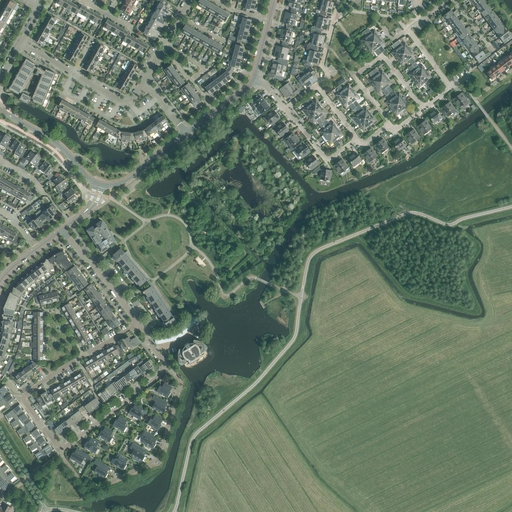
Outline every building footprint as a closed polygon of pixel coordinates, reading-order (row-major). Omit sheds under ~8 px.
[(5,5),(14,10),(17,5),(8,0),(7,0),(7,1),(6,0),(5,2),(6,3),(5,5)] [(135,5),(134,5),(126,0),(125,2),(124,1),(123,5),(131,9),(132,10),(135,5)] [(161,0),(160,3),(157,8),(169,15),(171,12),(166,10),(168,8),(170,5),(161,0)] [(321,0),(320,5),(331,8),(332,3),(329,2),(329,0),(321,0)] [(482,0),(481,0),(475,5),(478,9),(485,4),(482,0)] [(64,8),(72,13),(76,6),(68,1),(64,8)] [(210,3),(206,1),(201,8),(206,11),(210,3)] [(300,4),(289,1),(288,6),(291,7),(291,10),(293,11),(294,8),(299,9),(300,4)] [(206,11),(211,13),(215,6),(210,3),(206,11)] [(253,11),(255,5),(247,3),(245,8),(244,8),(243,11),(249,13),(249,10),(253,11)] [(489,8),(485,4),(478,9),(481,13),(489,8)] [(3,9),(11,14),(14,10),(5,5),(4,6),(3,6),(2,7),(3,8),(3,9)] [(132,10),(131,9),(123,5),(120,9),(121,9),(120,11),(122,12),(122,11),(129,15),(132,10)] [(316,13),(320,14),(323,15),(325,16),(326,12),(330,13),(331,8),(320,5),(319,10),(317,10),(316,13)] [(80,8),(76,6),(72,13),(77,15),(78,13),(82,6),(80,8)] [(78,13),(82,15),(86,8),(82,6),(78,13)] [(220,9),(215,6),(211,13),(216,16),(220,9)] [(82,15),(86,17),(90,11),(86,8),(82,15)] [(169,15),(157,8),(154,13),(162,18),(163,15),(168,18),(169,15)] [(481,13),(484,17),(492,12),(489,8),(481,13)] [(0,10),(0,11),(1,12),(0,13),(0,14),(8,19),(11,14),(3,9),(2,10),(1,9),(0,10)] [(216,16),(220,19),(224,11),(220,9),(216,16)] [(290,13),(286,12),(285,18),(296,21),(297,15),(296,15),(296,12),(293,11),(291,10),(290,13)] [(451,10),(443,16),(442,17),(445,21),(458,12),(456,10),(453,13),(451,10)] [(94,13),(90,11),(86,17),(90,20),(94,13)] [(229,14),(224,11),(220,19),(225,22),(229,14)] [(492,11),(492,12),(484,17),(487,22),(496,15),(492,11)] [(448,26),(450,24),(457,19),(455,16),(459,13),(458,12),(445,21),(448,26)] [(90,20),(95,22),(98,15),(94,13),(90,20)] [(162,18),(154,13),(151,18),(164,25),(165,22),(161,20),(162,18)] [(0,20),(6,24),(8,19),(0,14),(0,20)] [(319,17),(317,17),(316,22),(327,25),(328,20),(324,19),(325,16),(323,15),(320,14),(319,17)] [(98,15),(95,22),(99,25),(103,18),(98,15)] [(251,20),(247,19),(248,16),(242,15),(241,18),(243,18),(241,23),(250,25),(251,20)] [(487,22),(490,26),(499,19),(496,15),(487,22)] [(47,20),(54,24),(56,20),(49,16),(47,20)] [(151,18),(148,23),(156,27),(158,25),(162,28),(164,25),(151,18)] [(296,21),(285,18),(283,23),(287,24),(286,27),(292,29),(293,26),(294,26),(296,21)] [(450,24),(453,28),(464,20),(463,18),(459,21),(457,19),(450,24)] [(490,26),(493,30),(501,24),(502,23),(499,19),(490,26)] [(54,24),(47,20),(44,24),(51,28),(54,24)] [(103,27),(107,30),(111,23),(107,20),(103,27)] [(453,28),(456,32),(463,27),(462,24),(465,22),(464,20),(453,28)] [(325,30),(327,25),(316,22),(315,27),(312,27),(311,30),(321,32),(322,29),(325,30)] [(107,30),(112,32),(116,25),(111,23),(107,30)] [(155,30),(156,27),(148,23),(145,28),(158,35),(160,32),(155,30)] [(51,28),(44,24),(42,28),(49,32),(51,28)] [(495,35),(496,35),(504,28),(501,24),(493,30),(492,31),(495,35)] [(112,32),(116,34),(120,27),(116,25),(112,32)] [(190,28),(185,25),(181,33),(186,35),(190,28)] [(465,29),(463,27),(456,32),(459,37),(470,28),(469,26),(465,29)] [(116,34),(120,37),(124,30),(120,27),(116,34)] [(285,30),(282,29),(280,35),(291,38),(293,32),(294,32),(296,30),(292,29),(286,27),(285,30)] [(47,36),(49,32),(42,28),(40,33),(47,36)] [(156,37),(158,35),(145,28),(142,33),(151,38),(152,35),(156,37)] [(190,38),(195,31),(190,28),(186,35),(190,38)] [(470,28),(459,37),(462,41),(469,35),(468,33),(472,30),(470,28)] [(499,39),(500,38),(507,32),(504,28),(496,35),(499,39)] [(373,42),(379,38),(376,34),(377,34),(374,30),(371,33),(369,30),(368,31),(367,29),(364,31),(366,33),(368,36),(373,42)] [(123,41),(128,32),(124,30),(120,37),(124,39),(123,41)] [(311,39),(322,42),(324,36),(320,35),(321,32),(311,30),(311,33),(313,33),(311,39)] [(195,31),(190,38),(195,41),(199,33),(195,31)] [(128,32),(123,41),(121,44),(125,46),(127,44),(131,37),(127,35),(128,32)] [(511,38),(507,32),(500,38),(503,42),(508,38),(509,40),(511,38)] [(40,33),(37,37),(44,41),(47,36),(40,33)] [(78,37),(84,41),(87,37),(80,33),(78,37)] [(199,33),(195,41),(200,43),(204,36),(199,33)] [(237,43),(241,44),(241,40),(245,42),(247,36),(239,34),(237,39),(237,43)] [(469,35),(462,41),(465,45),(476,36),(475,34),(471,37),(469,35)] [(290,43),(291,38),(280,35),(279,40),(282,41),(282,44),(288,45),(288,43),(290,43)] [(204,36),(200,43),(205,46),(209,39),(204,36)] [(364,44),(364,43),(367,47),(373,42),(368,36),(365,39),(364,38),(361,40),(364,44)] [(466,50),(476,43),(474,41),(478,38),(476,36),(465,45),(463,46),(466,50)] [(37,37),(35,41),(42,45),(44,41),(37,37)] [(75,42),(82,46),(84,41),(78,37),(75,42)] [(127,44),(131,46),(135,39),(131,37),(127,44)] [(382,40),(381,41),(379,38),(373,42),(381,53),(385,51),(385,50),(384,51),(382,49),(383,49),(381,46),(384,44),(382,40)] [(139,42),(135,39),(131,46),(135,48),(139,42)] [(209,49),(214,41),(209,39),(205,46),(209,49)] [(321,47),(322,42),(311,39),(310,44),(308,44),(307,46),(307,47),(317,49),(317,46),(321,47)] [(214,51),(218,44),(214,41),(209,49),(214,51)] [(397,41),(395,43),(403,54),(409,50),(407,46),(405,42),(401,45),(400,42),(399,43),(397,41)] [(82,46),(75,42),(73,46),(80,50),(82,46)] [(135,48),(140,51),(144,44),(139,42),(135,48)] [(378,55),(381,53),(373,42),(367,47),(369,50),(371,54),(374,51),(376,53),(377,53),(378,55)] [(469,54),(471,53),(483,44),(481,42),(477,45),(476,43),(466,50),(469,54)] [(395,55),(397,59),(403,54),(395,43),(392,45),(394,47),(393,47),(395,50),(392,52),(394,56),(395,55)] [(99,44),(96,48),(103,52),(105,48),(99,44)] [(140,51),(144,53),(148,46),(144,44),(140,51)] [(223,47),(218,44),(214,51),(219,54),(223,47)] [(276,51),(287,54),(288,49),(290,49),(292,46),(288,45),(282,44),(281,47),(277,46),(276,51)] [(474,57),(482,51),(480,49),(484,46),(483,44),(471,53),(469,54),(472,59),(474,57)] [(73,46),(70,50),(77,54),(80,50),(73,46)] [(316,52),(317,49),(307,47),(306,50),(308,50),(307,56),(318,58),(319,53),(316,52)] [(101,56),(103,52),(96,48),(94,52),(101,56)] [(75,58),(77,54),(70,50),(68,54),(75,58)] [(412,65),(414,63),(413,61),(414,61),(412,58),(415,56),(412,52),(412,53),(409,50),(403,54),(408,60),(412,65)] [(286,60),(287,54),(276,51),(274,57),(278,58),(277,61),(287,63),(287,60),(286,60)] [(482,51),(474,57),(479,63),(490,54),(489,52),(485,55),(482,51)] [(94,52),(91,56),(98,60),(101,56),(94,52)] [(72,62),(75,58),(68,54),(65,59),(72,62)] [(408,60),(403,54),(397,59),(400,62),(399,62),(402,66),(405,63),(405,62),(408,60)] [(501,58),(502,60),(508,67),(511,64),(505,55),(501,58)] [(96,65),(98,60),(91,56),(89,61),(96,65)] [(316,64),(318,58),(307,56),(307,57),(306,61),(303,60),(302,63),(312,66),(313,63),(316,64)] [(508,67),(502,60),(501,58),(497,61),(498,63),(504,70),(505,71),(509,68),(508,67)] [(42,70),(43,70),(38,67),(37,68),(35,66),(36,64),(26,59),(9,89),(18,95),(20,93),(21,93),(22,94),(19,100),(28,104),(30,101),(31,98),(32,99),(33,99),(32,102),(42,106),(56,74),(46,69),(45,72),(42,70)] [(89,61),(87,65),(93,69),(96,65),(89,61)] [(128,66),(135,70),(137,66),(137,65),(137,64),(133,62),(132,63),(131,62),(130,62),(128,61),(125,65),(128,66)] [(238,68),(240,63),(231,61),(230,66),(228,66),(228,68),(233,72),(234,67),(238,68)] [(287,64),(287,63),(277,61),(276,64),(273,63),(271,68),(283,71),(284,66),(286,66),(287,64)] [(413,67),(416,70),(420,76),(426,72),(424,69),(424,68),(422,65),(419,67),(417,65),(416,65),(414,63),(412,65),(413,67)] [(498,63),(494,66),(500,74),(504,70),(498,63)] [(489,68),(490,69),(496,77),(500,74),(494,66),(493,64),(489,68)] [(84,69),(91,73),(93,69),(87,65),(84,69)] [(123,69),(126,70),(133,74),(135,70),(128,66),(125,65),(123,69)] [(164,70),(168,75),(175,70),(171,65),(164,70)] [(414,81),(420,76),(416,70),(413,67),(412,65),(409,67),(411,69),(410,70),(412,72),(409,75),(411,78),(412,78),(414,81)] [(305,74),(311,83),(316,80),(313,77),(316,75),(310,67),(308,70),(309,71),(305,74)] [(228,68),(225,70),(226,71),(222,75),(228,81),(232,78),(229,75),(233,72),(228,68)] [(281,76),(283,71),(271,68),(270,74),(274,75),(273,78),(283,80),(283,77),(281,76)] [(372,71),(380,82),(386,78),(384,74),(385,74),(382,70),(379,73),(377,70),(376,71),(375,69),(372,71)] [(490,69),(487,72),(486,72),(492,80),(496,77),(490,69)] [(133,74),(126,70),(123,75),(130,79),(133,74)] [(178,74),(175,70),(168,75),(171,79),(178,74)] [(372,83),(375,87),(380,82),(372,71),(369,73),(371,75),(370,76),(372,78),(369,81),(371,84),(372,83)] [(429,81),(432,78),(429,74),(429,75),(426,72),(420,76),(425,82),(428,80),(429,81)] [(171,79),(174,83),(181,78),(178,74),(171,79)] [(307,86),(311,83),(305,74),(300,77),(299,75),(296,77),(299,81),(302,85),(305,83),(307,86)] [(123,75),(121,79),(128,83),(130,79),(123,75)] [(222,75),(218,78),(223,85),(228,81),(222,75)] [(425,82),(420,76),(414,81),(417,84),(416,85),(419,88),(422,85),(425,82)] [(181,78),(174,83),(178,88),(185,83),(181,78)] [(219,88),(223,85),(218,78),(214,81),(219,88)] [(386,78),(380,82),(385,88),(389,93),(392,91),(390,89),(391,89),(389,86),(392,84),(390,80),(389,81),(386,78)] [(125,87),(128,83),(121,79),(118,83),(125,87)] [(283,86),(280,89),(283,93),(292,86),(289,82),(288,83),(287,82),(286,80),(281,84),(283,86)] [(215,91),(219,88),(214,81),(209,84),(215,91)] [(389,93),(385,88),(380,82),(375,87),(377,90),(376,90),(379,94),(382,91),(384,94),(385,93),(386,95),(389,93)] [(123,91),(125,87),(118,83),(116,87),(123,91)] [(188,84),(182,89),(185,93),(192,88),(188,84)] [(210,95),(215,91),(209,84),(205,88),(210,95)] [(346,88),(343,91),(347,97),(353,92),(351,89),(352,88),(349,85),(346,88)] [(290,95),(292,98),(300,92),(300,91),(297,90),(296,91),(292,86),(283,93),(287,98),(290,95)] [(341,101),(347,97),(343,91),(339,86),(336,87),(338,89),(337,90),(339,93),(336,95),(338,98),(339,98),(341,101)] [(185,93),(188,98),(195,92),(192,88),(185,93)] [(356,108),(358,106),(357,104),(358,103),(356,101),(359,98),(356,95),(355,94),(356,92),(355,91),(353,92),(347,97),(356,108)] [(389,93),(393,98),(397,104),(403,100),(401,97),(402,96),(399,93),(396,95),(394,93),(393,93),(392,91),(389,93)] [(191,102),(198,97),(195,92),(188,98),(191,102)] [(461,93),(453,99),(459,108),(462,105),(463,106),(465,106),(469,104),(468,103),(470,101),(467,97),(465,98),(461,93)] [(198,97),(191,102),(195,106),(202,101),(198,97)] [(261,97),(251,105),(255,110),(257,108),(261,114),(269,108),(261,97)] [(356,108),(347,97),(341,101),(344,104),(343,105),(346,108),(349,106),(351,109),(352,108),(353,110),(356,108)] [(308,102),(310,105),(314,111),(320,107),(318,103),(319,103),(316,99),(313,102),(311,99),(310,100),(309,98),(306,100),(308,102)] [(389,106),(392,109),(397,104),(393,98),(390,101),(389,100),(386,103),(388,106),(389,106)] [(59,110),(63,112),(66,106),(63,104),(65,102),(62,100),(61,102),(59,100),(56,105),(59,106),(58,106),(60,107),(59,110)] [(403,100),(397,104),(406,116),(408,114),(406,112),(408,111),(406,109),(409,106),(407,103),(406,103),(403,100)] [(449,102),(441,108),(447,117),(455,111),(458,114),(460,113),(457,109),(455,110),(449,102)] [(406,116),(397,104),(392,109),(394,112),(393,113),(396,116),(399,114),(401,116),(402,115),(404,117),(406,116)] [(66,106),(63,112),(66,114),(68,112),(69,113),(73,106),(70,105),(69,107),(66,106)] [(308,116),(314,111),(310,105),(307,108),(306,107),(303,109),(305,113),(306,112),(308,116)] [(364,119),(370,114),(368,111),(369,111),(366,107),(363,110),(361,107),(360,108),(358,106),(356,108),(360,113),(364,119)] [(323,110),(320,107),(314,111),(323,122),(325,120),(324,118),(323,115),(326,113),(323,109),(323,110)] [(439,122),(439,121),(439,120),(442,118),(444,120),(446,119),(443,115),(441,117),(436,109),(427,116),(434,124),(436,122),(437,122),(438,122),(439,122)] [(269,122),(271,125),(272,124),(274,123),(280,118),(273,110),(263,118),(267,123),(268,123),(269,122)] [(78,118),(80,119),(84,112),(81,111),(79,113),(77,112),(73,118),(77,120),(78,118)] [(314,111),(308,116),(311,119),(310,119),(313,123),(316,120),(318,123),(319,123),(320,124),(323,122),(314,111)] [(356,120),(358,123),(364,119),(360,113),(357,115),(356,115),(353,117),(355,121),(356,120)] [(370,114),(364,119),(369,125),(376,120),(373,117),(373,118),(370,114)] [(90,120),(87,118),(84,124),(88,126),(89,124),(91,125),(92,124),(94,119),(91,117),(90,120)] [(360,127),(363,131),(369,125),(364,119),(358,123),(361,127),(360,127)] [(323,122),(331,133),(337,129),(335,126),(335,125),(333,122),(329,124),(328,122),(327,122),(325,120),(323,122)] [(431,129),(425,120),(417,127),(423,135),(431,129)] [(161,130),(164,127),(160,122),(158,124),(156,121),(153,123),(158,129),(159,128),(161,130)] [(282,122),(274,128),(281,137),(289,130),(282,122)] [(323,135),(325,138),(331,133),(323,122),(320,124),(321,126),(320,126),(323,129),(320,132),(322,135),(323,135)] [(105,131),(107,132),(110,126),(107,125),(106,127),(103,126),(100,132),(104,134),(105,131)] [(154,135),(150,129),(148,131),(146,129),(144,130),(147,137),(149,135),(151,137),(154,135)] [(340,132),(337,129),(331,133),(336,140),(343,135),(340,132)] [(408,131),(408,134),(405,136),(411,144),(420,138),(413,129),(411,132),(408,131)] [(142,134),(139,135),(141,141),(145,140),(144,138),(147,137),(144,130),(141,131),(142,134)] [(116,138),(118,139),(121,132),(118,131),(117,133),(114,132),(111,138),(115,140),(116,138)] [(136,143),(141,141),(139,135),(136,136),(135,133),(132,133),(133,141),(136,140),(136,143)] [(292,147),(299,141),(293,133),(285,139),(291,148),(289,149),(290,151),(293,149),(292,147)] [(331,133),(325,138),(328,141),(327,142),(330,145),(333,143),(335,146),(336,145),(337,147),(340,145),(339,143),(336,140),(331,133)] [(11,137),(6,134),(1,143),(6,145),(5,147),(7,149),(10,143),(8,142),(11,137)] [(406,145),(400,137),(392,143),(398,151),(406,145)] [(375,145),(381,153),(389,147),(383,139),(375,145)] [(15,152),(20,144),(21,142),(16,140),(13,145),(10,143),(7,149),(10,150),(11,148),(16,151),(14,154),(15,152)] [(294,151),(293,152),(299,160),(310,152),(304,143),(301,146),(299,144),(295,148),(296,149),(296,150),(294,151)] [(20,144),(15,152),(14,154),(22,158),(25,153),(22,152),(25,147),(20,144)] [(371,148),(363,154),(369,162),(377,156),(371,148)] [(27,159),(30,162),(36,155),(32,151),(30,154),(27,152),(26,154),(22,159),(23,159),(21,162),(23,164),(27,159)] [(347,159),(353,167),(362,160),(355,152),(347,159)] [(37,154),(36,155),(30,162),(31,162),(31,161),(36,165),(34,167),(36,168),(40,163),(38,162),(42,157),(37,154)] [(313,155),(305,162),(311,170),(319,164),(313,155)] [(348,168),(342,159),(334,166),(340,174),(343,172),(345,172),(345,170),(348,168)] [(44,172),(44,173),(50,165),(45,161),(42,165),(40,163),(36,168),(39,170),(40,168),(44,172)] [(53,175),(51,173),(54,169),(49,166),(50,165),(44,173),(48,176),(47,178),(49,180),(53,175)] [(321,169),(319,179),(323,180),(324,182),(326,180),(330,181),(331,170),(321,169)] [(56,179),(55,177),(48,182),(50,184),(53,181),(57,186),(64,180),(60,176),(56,179)] [(58,192),(59,194),(61,193),(66,189),(68,188),(66,186),(68,184),(65,180),(64,180),(57,186),(56,186),(59,191),(58,192)] [(2,189),(7,192),(12,183),(7,181),(2,189)] [(11,195),(12,194),(16,186),(12,183),(7,192),(11,195)] [(16,186),(12,194),(11,195),(16,197),(21,189),(21,188),(17,185),(16,186)] [(21,200),(26,191),(26,190),(24,189),(23,190),(21,189),(16,197),(21,200)] [(66,189),(61,193),(59,194),(61,197),(65,194),(68,199),(75,193),(71,189),(68,192),(66,189)] [(30,194),(26,191),(21,200),(26,203),(30,194)] [(75,193),(68,199),(67,199),(71,204),(78,199),(74,194),(75,193)] [(51,206),(47,210),(53,218),(54,218),(53,217),(57,214),(55,211),(57,209),(52,203),(50,204),(51,206)] [(53,218),(47,210),(46,208),(41,211),(40,210),(38,212),(44,220),(46,219),(49,222),(53,218)] [(33,220),(35,222),(39,228),(44,224),(42,222),(44,220),(38,212),(35,214),(36,215),(35,216),(35,217),(36,219),(34,221),(33,220)] [(39,228),(35,222),(33,220),(29,223),(26,220),(24,222),(29,228),(31,227),(34,231),(38,227),(39,228)] [(88,232),(94,241),(100,250),(103,249),(104,250),(107,248),(105,245),(108,243),(110,246),(116,242),(103,222),(100,224),(99,223),(96,225),(98,227),(95,229),(93,227),(90,229),(91,230),(88,232)] [(12,231),(7,228),(2,237),(7,240),(12,231)] [(7,240),(14,244),(17,243),(19,240),(18,237),(15,236),(16,234),(12,231),(7,240)] [(147,280),(124,254),(125,253),(121,248),(113,255),(120,263),(119,264),(139,287),(147,280)] [(48,260),(51,264),(56,260),(59,265),(59,264),(64,270),(63,271),(64,271),(65,270),(66,268),(67,267),(68,267),(68,266),(67,265),(68,265),(70,267),(73,264),(67,258),(64,254),(65,253),(64,253),(63,254),(62,253),(63,252),(62,252),(61,252),(60,252),(57,254),(55,255),(53,256),(52,256),(48,260)] [(49,271),(51,270),(54,269),(54,268),(51,264),(48,260),(46,259),(44,263),(43,264),(49,271)] [(49,273),(49,271),(43,264),(43,263),(41,263),(40,266),(38,267),(44,275),(46,273),(49,273)] [(44,277),(44,275),(38,267),(36,266),(35,270),(34,271),(39,279),(39,278),(41,277),(44,277)] [(69,277),(71,276),(78,271),(75,266),(66,273),(69,277)] [(39,278),(39,279),(34,271),(33,271),(32,270),(30,273),(29,275),(35,282),(37,281),(40,280),(39,278)] [(78,271),(71,276),(69,277),(73,281),(74,280),(82,275),(78,271)] [(35,284),(35,282),(29,275),(29,274),(27,273),(25,277),(24,278),(24,279),(30,286),(32,284),(35,284)] [(77,285),(78,285),(85,279),(82,275),(74,280),(73,281),(77,285)] [(20,282),(19,283),(26,289),(28,288),(30,287),(30,286),(24,279),(24,278),(22,277),(20,282)] [(79,290),(81,289),(88,284),(85,279),(78,285),(77,285),(76,286),(79,290)] [(26,289),(19,283),(17,282),(16,286),(15,288),(23,294),(23,293),(24,292),(27,291),(26,289)] [(91,284),(84,289),(88,294),(95,288),(91,284)] [(172,318),(170,314),(151,286),(142,292),(144,294),(145,293),(145,294),(144,294),(161,320),(162,319),(168,328),(177,322),(174,317),(172,318)] [(23,293),(23,294),(15,288),(15,287),(13,287),(12,292),(11,293),(20,298),(21,296),(23,295),(23,293)] [(98,293),(95,288),(88,294),(91,298),(98,293)] [(20,298),(11,293),(10,292),(10,294),(9,294),(8,297),(8,298),(8,299),(7,302),(6,302),(6,303),(5,303),(4,306),(4,308),(16,311),(21,299),(20,298)] [(57,292),(51,293),(53,302),(59,301),(57,292)] [(91,298),(94,302),(101,297),(102,296),(99,292),(98,293),(91,298)] [(47,304),(53,302),(51,293),(45,295),(47,304)] [(41,305),(47,304),(45,295),(39,296),(41,305)] [(94,302),(97,306),(97,307),(104,302),(105,301),(101,297),(94,302)] [(97,306),(96,307),(100,312),(107,306),(104,302),(97,307),(97,306)] [(72,308),(69,303),(61,308),(64,313),(72,308)] [(108,306),(107,306),(100,312),(103,316),(110,311),(111,310),(108,306)] [(4,314),(13,316),(14,314),(16,311),(4,308),(3,308),(4,312),(4,314)] [(75,313),(72,308),(64,313),(67,318),(75,313)] [(110,311),(103,316),(106,320),(113,315),(110,311)] [(78,319),(75,313),(67,318),(70,323),(78,319)] [(113,315),(106,320),(110,325),(117,319),(113,315)] [(81,324),(78,319),(70,323),(73,329),(81,324)] [(117,319),(110,325),(113,329),(120,324),(117,319)] [(84,329),(81,324),(73,329),(76,334),(84,329)] [(87,334),(84,329),(76,334),(79,339),(87,334)] [(11,334),(2,332),(1,332),(0,332),(0,333),(1,336),(1,338),(10,340),(10,337),(13,335),(11,334)] [(87,334),(79,339),(82,344),(88,341),(90,340),(91,340),(93,338),(89,333),(87,334)] [(0,343),(8,346),(9,343),(11,341),(10,340),(1,338),(0,338),(0,337),(0,343)] [(123,340),(127,346),(127,347),(128,348),(133,345),(134,347),(137,346),(133,339),(130,340),(128,337),(124,340),(123,340)] [(123,349),(127,347),(127,346),(123,340),(124,340),(123,339),(118,342),(120,345),(117,346),(121,353),(124,352),(123,349)] [(206,350),(206,349),(207,349),(207,348),(207,347),(207,346),(206,346),(205,345),(203,344),(202,343),(200,342),(198,341),(196,340),(194,340),(193,343),(195,344),(195,345),(191,348),(188,344),(185,346),(188,350),(187,351),(187,350),(184,352),(182,352),(183,350),(182,350),(179,349),(179,351),(178,353),(178,355),(178,357),(178,358),(178,359),(179,361),(179,362),(179,363),(180,363),(180,364),(181,364),(181,365),(182,365),(183,364),(188,361),(190,364),(194,362),(193,360),(198,357),(199,358),(203,356),(201,353),(206,350)] [(8,346),(0,343),(0,349),(6,352),(7,349),(9,347),(8,346)] [(115,345),(109,348),(114,356),(119,353),(115,345)] [(104,351),(109,359),(114,356),(109,348),(104,351)] [(109,359),(104,351),(99,354),(104,362),(109,359)] [(94,357),(98,365),(104,362),(99,354),(94,357)] [(98,365),(94,357),(88,360),(93,368),(98,365)] [(145,370),(147,368),(149,371),(154,367),(151,364),(153,362),(150,359),(149,360),(148,359),(143,362),(142,361),(139,363),(143,368),(145,370)] [(88,360),(83,363),(88,371),(93,368),(88,360)] [(31,361),(27,364),(28,366),(33,373),(38,370),(37,368),(39,366),(36,363),(33,362),(31,361)] [(143,368),(139,363),(132,368),(139,376),(143,373),(142,372),(145,370),(143,368)] [(29,376),(33,373),(28,366),(24,369),(29,376)] [(130,379),(132,377),(134,380),(139,376),(132,368),(125,373),(130,379)] [(25,380),(29,376),(24,369),(20,372),(19,373),(25,380)] [(20,383),(25,380),(19,373),(20,372),(19,371),(14,375),(20,383)] [(82,372),(77,375),(81,383),(87,380),(82,372)] [(119,380),(125,387),(129,383),(127,381),(130,379),(125,373),(123,375),(124,376),(119,380)] [(71,378),(76,386),(81,383),(77,375),(71,378)] [(66,381),(71,389),(76,386),(71,378),(66,381)] [(116,390),(118,388),(120,390),(125,387),(119,380),(115,383),(114,382),(111,384),(116,390)] [(61,384),(66,392),(71,389),(66,381),(61,384)] [(164,396),(167,398),(168,397),(168,396),(169,396),(169,395),(170,394),(170,393),(170,392),(169,392),(172,387),(164,383),(162,386),(160,385),(156,391),(162,394),(161,395),(164,397),(164,396)] [(61,384),(56,387),(61,395),(66,392),(61,384)] [(116,390),(111,384),(104,389),(105,390),(111,397),(115,394),(114,391),(116,390)] [(0,399),(1,401),(10,394),(12,393),(9,390),(8,391),(4,386),(0,388),(0,399)] [(55,399),(61,395),(56,387),(50,390),(55,399)] [(98,395),(100,398),(104,403),(111,397),(105,390),(101,394),(100,393),(98,395)] [(41,395),(41,396),(42,396),(46,403),(51,401),(52,402),(54,400),(50,394),(48,395),(46,392),(41,395)] [(18,401),(15,398),(14,399),(10,394),(1,401),(0,401),(0,407),(4,405),(7,409),(18,401)] [(39,402),(36,403),(40,410),(43,408),(41,406),(46,403),(42,396),(41,396),(37,399),(39,402)] [(95,396),(88,402),(94,410),(98,407),(97,404),(99,402),(95,396)] [(155,403),(152,408),(157,411),(159,413),(160,412),(162,414),(163,413),(164,412),(164,411),(165,411),(165,410),(165,409),(166,408),(165,408),(167,403),(154,396),(151,400),(155,403)] [(90,413),(94,410),(88,402),(83,405),(86,409),(84,411),(85,413),(88,411),(90,413)] [(129,412),(128,413),(139,419),(143,413),(141,412),(143,408),(135,404),(133,408),(132,408),(131,409),(130,409),(130,410),(129,411),(129,412)] [(13,416),(16,420),(25,413),(26,412),(24,409),(23,410),(19,405),(5,415),(7,419),(13,416)] [(83,415),(85,413),(84,411),(81,413),(78,409),(74,412),(80,421),(85,417),(83,415)] [(76,424),(80,421),(74,412),(67,418),(71,423),(74,422),(76,424)] [(16,420),(11,423),(13,427),(19,424),(22,428),(31,421),(32,420),(30,417),(29,418),(25,413),(16,420)] [(151,417),(147,424),(152,427),(152,428),(154,429),(155,429),(158,430),(158,429),(159,429),(159,428),(160,428),(160,427),(160,426),(161,425),(160,424),(162,420),(155,415),(153,419),(151,417)] [(117,421),(116,420),(115,421),(114,422),(113,423),(113,424),(113,425),(115,427),(115,428),(118,429),(123,432),(127,425),(125,424),(127,420),(119,416),(117,421)] [(67,418),(60,423),(66,431),(71,428),(69,425),(71,423),(67,418)] [(28,435),(37,429),(38,428),(36,425),(35,426),(31,421),(22,428),(17,431),(19,435),(25,432),(28,435)] [(62,434),(66,431),(60,423),(53,428),(57,434),(60,432),(62,434)] [(101,438),(102,439),(103,440),(104,439),(109,442),(113,436),(111,434),(113,431),(105,427),(103,431),(101,431),(101,432),(100,432),(100,433),(99,433),(99,434),(99,435),(98,436),(101,438)] [(31,440),(34,443),(43,437),(44,436),(42,433),(41,434),(37,429),(28,435),(23,439),(25,443),(31,440)] [(150,447),(152,449),(153,448),(153,447),(154,447),(154,446),(155,446),(155,445),(155,444),(156,443),(155,443),(157,438),(144,430),(143,431),(142,433),(141,435),(145,437),(142,442),(147,445),(147,446),(149,448),(150,447)] [(37,448),(40,451),(49,445),(50,444),(48,441),(47,442),(43,437),(34,443),(29,447),(31,451),(37,448)] [(89,451),(90,450),(95,453),(99,446),(97,445),(98,442),(91,438),(88,442),(87,442),(86,443),(86,444),(85,444),(85,445),(85,446),(84,447),(87,449),(89,451)] [(144,457),(145,456),(144,455),(146,451),(133,443),(130,448),(134,450),(131,455),(133,457),(132,459),(140,463),(141,461),(142,460),(143,460),(143,459),(144,458),(144,457)] [(56,451),(54,449),(53,450),(49,445),(40,451),(35,455),(37,459),(43,455),(46,459),(56,451)] [(77,449),(76,450),(74,453),(73,452),(73,453),(72,454),(71,454),(71,455),(71,456),(70,456),(70,457),(70,458),(73,459),(72,460),(75,462),(75,461),(81,464),(84,457),(82,456),(84,453),(77,449)] [(126,465),(126,464),(125,464),(128,459),(118,453),(112,463),(117,466),(117,467),(120,469),(120,468),(123,470),(123,469),(124,468),(125,468),(125,467),(125,466),(126,465)] [(97,467),(94,472),(99,475),(99,476),(99,477),(100,478),(101,478),(102,478),(103,477),(104,478),(105,477),(106,476),(106,475),(107,475),(107,474),(107,473),(108,472),(107,472),(109,467),(96,460),(93,464),(97,467)] [(1,468),(0,468),(0,481),(7,476),(4,473),(9,468),(6,465),(1,468)] [(12,472),(7,476),(0,481),(0,485),(2,488),(0,489),(3,492),(13,484),(10,480),(15,476),(12,472)]
